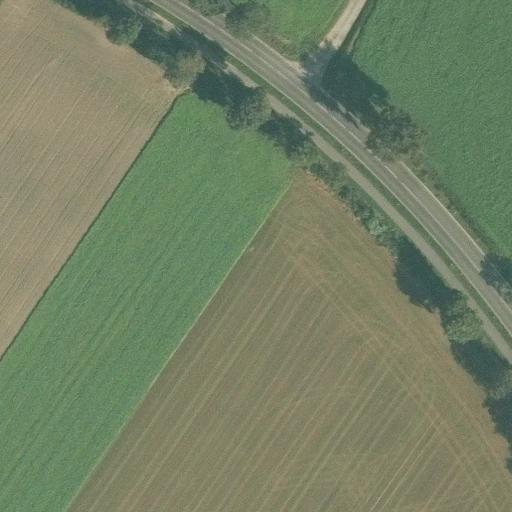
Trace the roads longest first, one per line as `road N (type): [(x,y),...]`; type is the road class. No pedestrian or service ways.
road 1 (secondary): [(511,313),(376,156),(300,88)]
road 2 (secondary): [(300,88),(167,0)]
